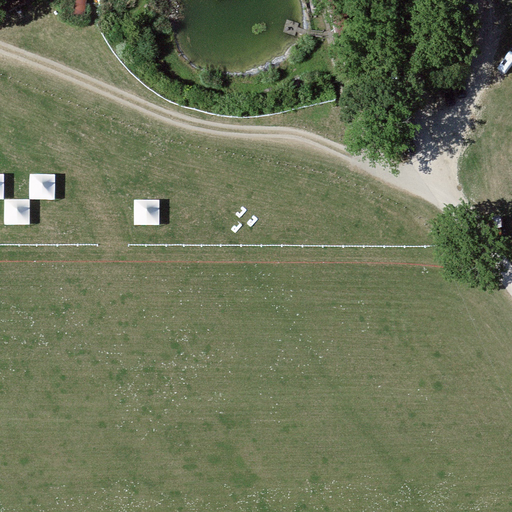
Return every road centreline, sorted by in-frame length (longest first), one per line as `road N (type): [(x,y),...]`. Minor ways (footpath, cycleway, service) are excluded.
road 1 (track): [(0,47),(159,113),(216,129),(305,136),(382,170),(430,177)]
road 2 (track): [(511,283),(422,165),(409,0)]
